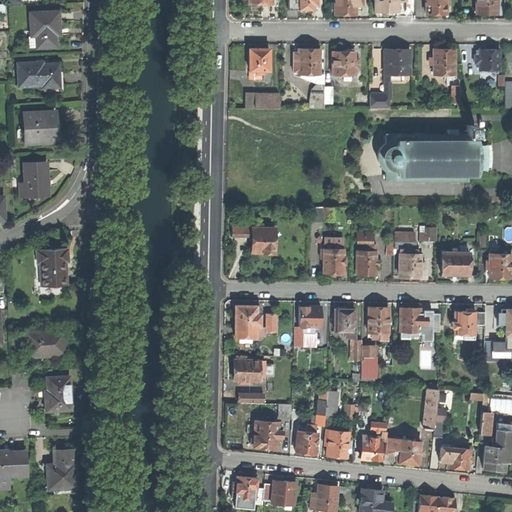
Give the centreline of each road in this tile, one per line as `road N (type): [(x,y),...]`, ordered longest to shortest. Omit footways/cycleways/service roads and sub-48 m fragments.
road 1 (residential): [(206,457),(511,488)]
road 2 (residential): [(511,293),(210,289)]
road 3 (residential): [(511,31),(216,30)]
road 4 (residential): [(0,246),(58,215),(85,189),(93,163),(96,0)]
road 5 (residential): [(210,289),(216,30)]
road 6 (residential): [(206,457),(210,289)]
